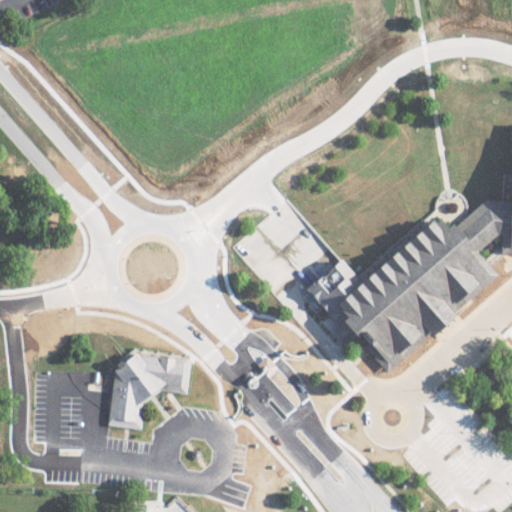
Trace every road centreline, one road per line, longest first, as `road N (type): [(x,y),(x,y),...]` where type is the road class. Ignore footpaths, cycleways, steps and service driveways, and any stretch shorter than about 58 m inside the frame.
road 1 (residential): [(320,454),(296,401),(0,72)]
road 2 (residential): [(0,111),(271,424),(320,454)]
